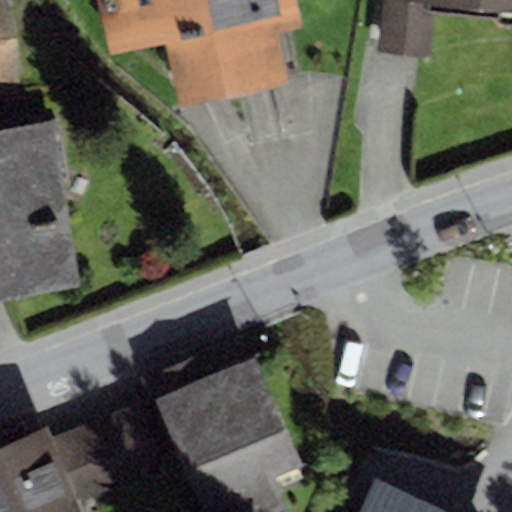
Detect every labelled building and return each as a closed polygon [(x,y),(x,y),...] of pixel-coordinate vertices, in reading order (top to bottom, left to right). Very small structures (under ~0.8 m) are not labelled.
[(6,0),(0,0),(0,107),(21,105),(6,0)] [(94,0),(107,59),(162,47),(175,108),(256,91),(288,84),(276,31),(301,25),(295,0),(94,0)] [(511,0),(380,0),(375,51),(403,54),(427,56),(431,13),(494,19),(495,11),(511,12),(511,0)] [(54,121),(0,129),(0,299),(10,298),(79,288),(54,121)] [(162,397),(154,400),(203,511),(284,511),(288,510),(275,480),(303,467),(255,358),(203,381),(193,357),(153,375),(162,397)] [(43,428),(0,445),(0,511),(115,511),(107,491),(157,470),(132,407),(48,441),(43,428)] [(453,511),(374,478),(359,511),(453,511)]
